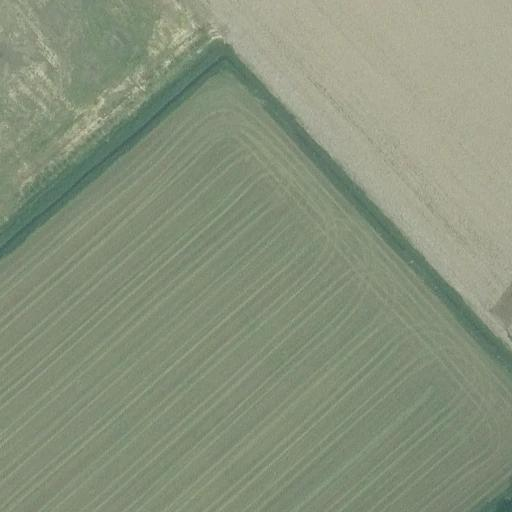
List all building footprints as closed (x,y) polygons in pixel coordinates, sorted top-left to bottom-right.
[(83,75),(81,77),(90,87),(93,85),(107,101),(96,110),(113,129),(132,111),(123,101),(139,85),(107,50),(81,73),(83,75)] [(162,109),(137,132),(168,166),(194,143),(162,109)] [(110,196),(86,218),(118,253),(142,231),(110,196)] [(289,237),(259,266),(273,281),(303,252),(289,237)] [(303,252),(273,281),(288,298),(319,269),(303,252)] [(319,269),(288,298),(304,314),(334,286),(319,269)] [(50,273),(15,304),(34,325),(56,305),(66,314),(83,298),(74,287),(68,293),(50,273)] [(334,286),(304,314),(317,329),(348,300),(334,286)] [(348,300),(317,329),(333,345),(364,317),(348,300)] [(236,302),(230,308),(237,317),(244,311),(236,302)] [(82,331),(61,353),(79,373),(113,341),(94,322),(101,315),(93,306),(74,322),(82,331)] [(244,311),(237,317),(245,324),(251,318),(244,311)] [(364,317),(333,345),(347,361),(378,333),(364,317)] [(265,333),(260,338),(269,346),(274,342),(265,333)] [(378,333),(347,361),(363,376),(393,349),(378,333)] [(113,341),(79,373),(96,391),(118,372),(125,380),(144,362),(137,353),(131,359),(113,341)] [(274,342),(269,346),(275,354),(280,349),(274,342)] [(393,349),(363,376),(377,392),(407,365),(393,349)] [(294,365),(289,371),(297,380),(303,374),(294,365)] [(181,369),(171,379),(175,384),(187,375),(181,369)] [(303,374),(297,380),(305,388),(311,383),(303,374)] [(187,375),(175,384),(182,390),(192,381),(187,375)] [(148,388),(119,417),(130,429),(160,400),(148,388)] [(202,392),(192,402),(198,407),(208,398),(202,392)] [(208,398),(198,407),(203,413),(213,404),(208,398)] [(325,398),(319,403),(326,412),(332,406),(325,398)] [(160,400),(130,429),(140,440),(171,412),(160,400)] [(388,511),(469,436),(439,403),(321,511),(388,511)] [(332,406),(326,412),(333,419),(339,414),(332,406)] [(171,412),(140,440),(151,452),(183,422),(171,412)] [(224,415),(215,424),(218,429),(228,420),(224,415)] [(228,420),(218,429),(224,434),(234,426),(228,420)] [(183,422),(151,452),(161,461),(192,433),(183,422)] [(192,433),(161,461),(172,471),(203,442),(192,433)] [(243,438),(236,445),(241,451),(249,443),(243,438)] [(203,442),(172,471),(184,484),(215,454),(203,442)] [(249,443),(241,451),(247,457),(254,449),(249,443)] [(215,454),(184,484),(194,494),(225,465),(215,454)] [(0,465),(0,489),(12,478),(0,465)] [(225,465),(194,494),(204,505),(235,477),(225,465)]
